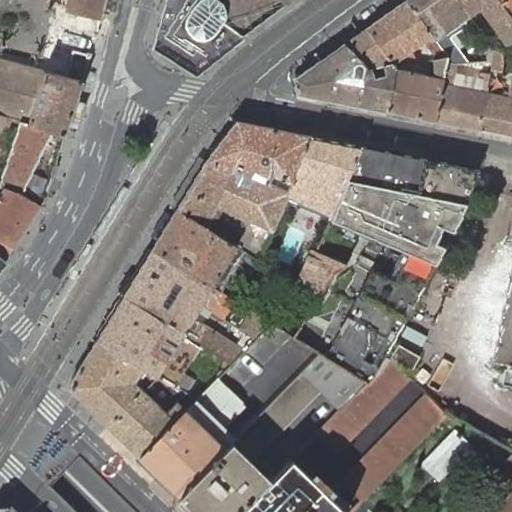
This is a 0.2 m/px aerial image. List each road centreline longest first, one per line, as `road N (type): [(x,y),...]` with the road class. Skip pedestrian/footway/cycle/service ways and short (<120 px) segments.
road 1 (tertiary): [(125,0),(71,205),(0,305)]
road 2 (tertiary): [(0,351),(73,251),(133,114),(158,87)]
road 3 (residential): [(233,96),(511,152)]
road 4 (secondary): [(160,511),(0,356)]
road 5 (primary): [(119,511),(0,392)]
road 6 (tertiary): [(233,96),(352,0)]
road 7 (primary): [(0,420),(94,511)]
